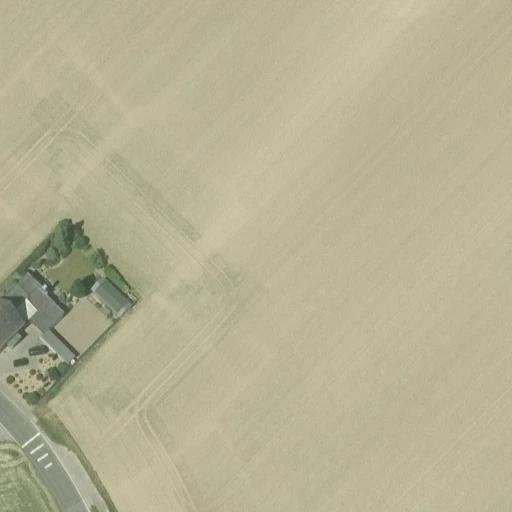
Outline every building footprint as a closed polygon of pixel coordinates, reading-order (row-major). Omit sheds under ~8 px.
[(103,281),(91,292),(120,321),(132,310),(103,281)] [(37,294),(26,283),(0,308),(24,332),(31,326),(50,306),(44,301),(47,299),(45,297),(44,299),(38,293),(37,294)] [(50,306),(31,326),(43,338),(51,330),(62,319),(50,306)] [(0,308),(0,307),(0,355),(9,347),(13,351),(20,344),(16,340),(24,332),(0,308)] [(80,360),(51,330),(43,338),(71,368),(80,360)]
